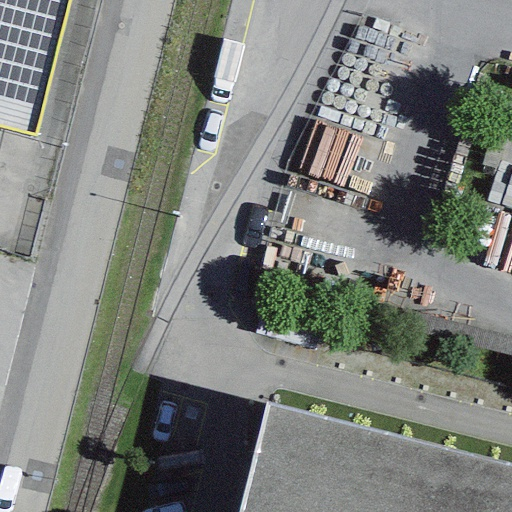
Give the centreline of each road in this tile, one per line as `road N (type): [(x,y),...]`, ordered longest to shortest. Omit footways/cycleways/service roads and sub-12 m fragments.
road 1 (residential): [(134,0),(7,511)]
road 2 (unknown): [(291,0),(233,238),(230,324),(253,375)]
